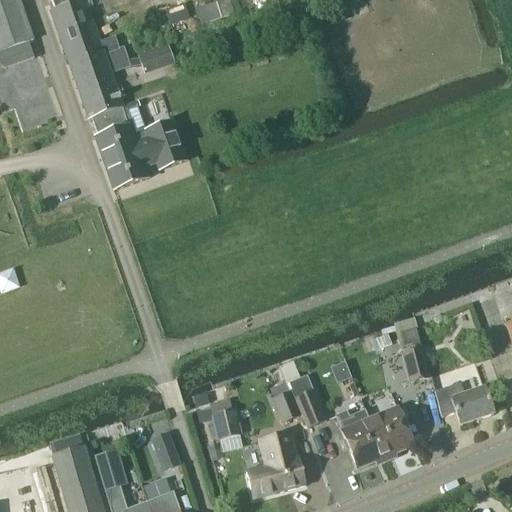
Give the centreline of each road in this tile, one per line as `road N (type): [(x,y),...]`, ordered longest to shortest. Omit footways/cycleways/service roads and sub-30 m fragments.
road 1 (unclassified): [(160,355),(511,229)]
road 2 (unclassified): [(0,409),(160,355)]
road 3 (residential): [(207,511),(160,355)]
road 4 (secondary): [(362,511),(511,453)]
